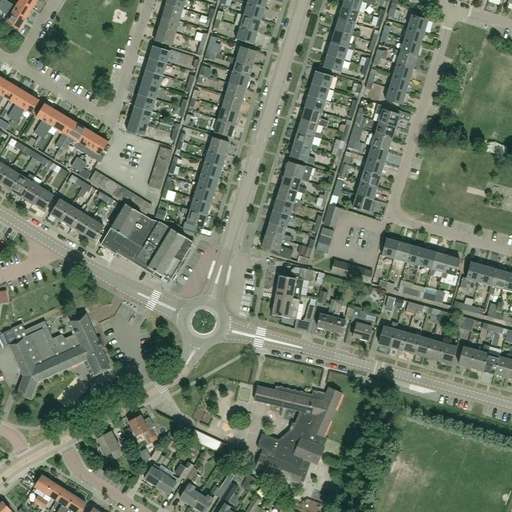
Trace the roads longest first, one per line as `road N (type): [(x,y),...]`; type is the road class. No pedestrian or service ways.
road 1 (tertiary): [(210,303),(303,0)]
road 2 (tertiary): [(511,406),(223,328)]
road 3 (residential): [(147,0),(111,120),(15,62)]
road 4 (unclassified): [(452,7),(390,217)]
road 5 (tertiary): [(63,440),(171,380),(196,343)]
road 6 (unclassified): [(511,251),(390,217)]
